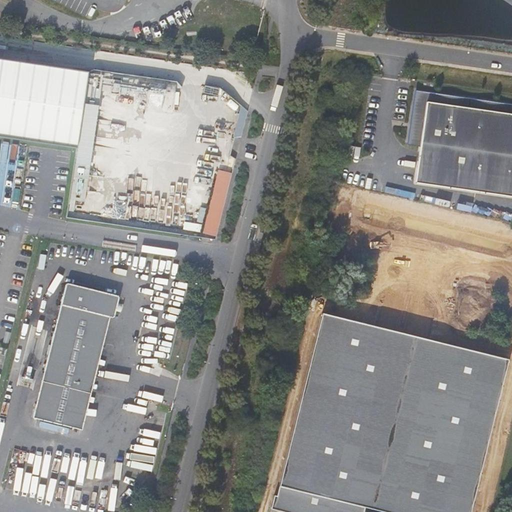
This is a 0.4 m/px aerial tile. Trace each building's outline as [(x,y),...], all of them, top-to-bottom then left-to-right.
[(0,136),(73,148),(85,69),(0,56),(0,136)] [(511,112),(494,110),(495,101),(413,90),(409,123),(408,128),(407,138),(419,139),(417,152),(413,181),(511,195),(511,112)] [(511,103),(495,101),(494,110),(511,112),(511,103)] [(217,236),(232,172),(218,168),(203,232),(217,236)] [(30,417),(80,429),(107,316),(112,317),(114,309),(115,302),(117,295),(63,282),(30,417)] [(470,511),(508,359),(320,313),(278,497),(272,496),(269,509),(280,511),(286,511),(287,511),(290,511),(362,511),(363,508),(382,511),(470,511)]
